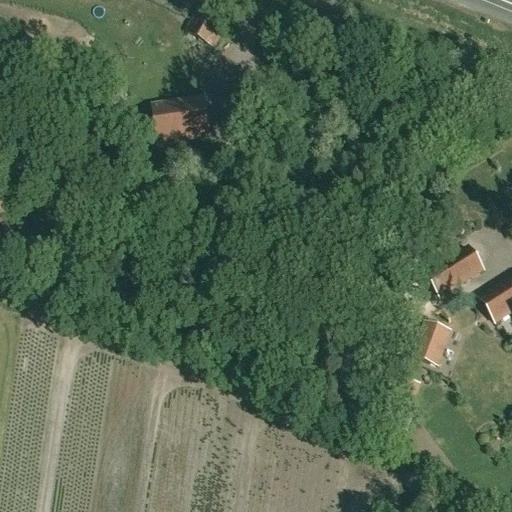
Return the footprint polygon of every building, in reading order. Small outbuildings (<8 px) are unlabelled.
[(214,50),(228,25),(196,7),(182,32),(214,50)] [(110,128),(127,114),(109,94),(92,109),(110,128)] [(158,146),(209,138),(203,99),(152,106),(158,146)] [(439,299),(482,272),(468,251),(426,278),(439,299)] [(511,280),(480,301),(495,324),(511,313),(511,280)] [(439,370),(452,333),(424,323),(411,360),(439,370)] [(411,409),(418,386),(398,380),(391,403),(411,409)]
